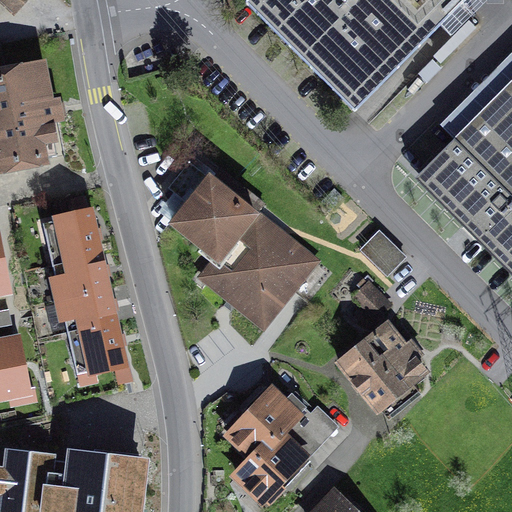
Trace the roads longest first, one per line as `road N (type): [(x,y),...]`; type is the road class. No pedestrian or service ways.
road 1 (residential): [(511,329),(202,19),(171,5),(85,18)]
road 2 (unclassified): [(85,18),(177,405),(181,511)]
